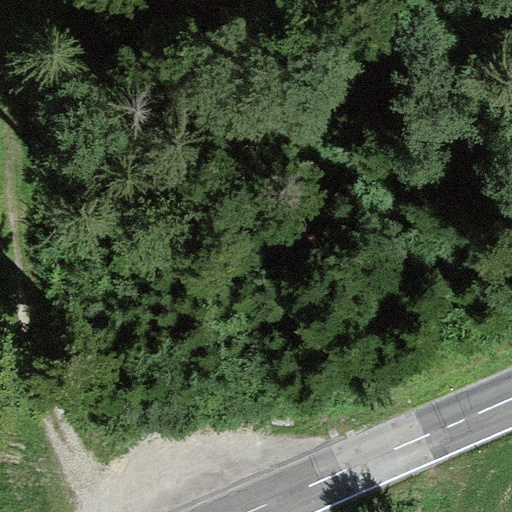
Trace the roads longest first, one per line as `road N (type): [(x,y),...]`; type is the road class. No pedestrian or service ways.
road 1 (secondary): [(251,511),(511,399)]
road 2 (track): [(96,511),(60,434),(23,302)]
